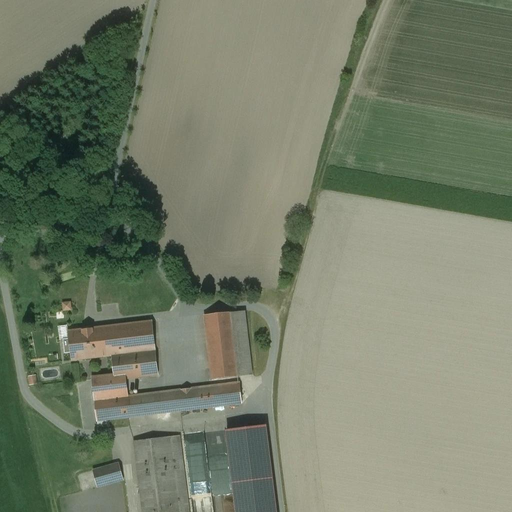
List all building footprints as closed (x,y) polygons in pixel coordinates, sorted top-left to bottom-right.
[(71,302),(63,302),(64,310),(72,310),(71,302)] [(231,313),(204,316),(211,379),(238,377),(231,313)] [(152,321),(112,326),(116,355),(111,356),(113,375),(125,373),(126,379),(157,375),(158,374),(152,321)] [(112,326),(68,331),(69,339),(63,339),(64,354),(70,353),(71,361),(111,356),(116,355),(112,326)] [(113,375),(91,378),(94,399),(128,394),(126,379),(125,373),(113,375)] [(239,383),(128,397),(129,406),(95,411),(97,421),(241,403),(239,383)] [(128,394),(94,399),(95,411),(129,406),(128,397),(128,394)] [(189,511),(179,435),(133,441),(142,511),(189,511)] [(207,496),(212,495),(206,438),(186,440),(192,495),(203,494),(203,497),(207,497),(207,496)] [(118,464),(92,471),(97,487),(123,480),(118,464)]
